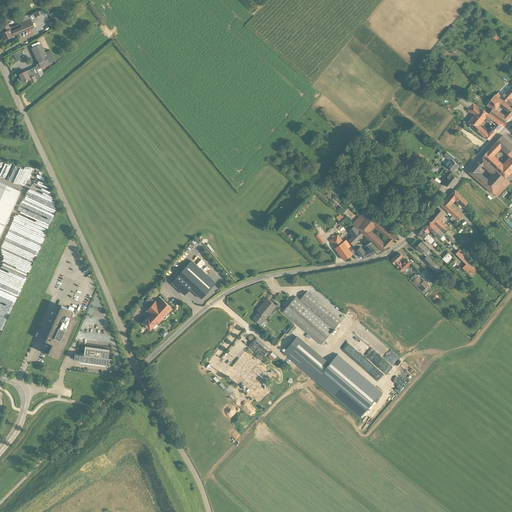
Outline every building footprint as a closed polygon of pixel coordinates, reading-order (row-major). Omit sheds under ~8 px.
[(3,32),(1,34),(3,40),(33,27),(30,19),(26,21),(19,24),(21,27),(14,30),(13,28),(11,27),(9,28),(7,25),(3,27),(1,28),(3,32)] [(44,53),(40,44),(32,48),(39,63),(41,68),(55,61),(50,50),(44,53)] [(16,60),(21,57),(22,56),(19,51),(13,55),(16,60)] [(36,66),(36,67),(19,74),(23,82),(29,80),(31,85),(40,77),(37,70),(41,68),(39,63),(37,64),(36,66)] [(511,86),(501,97),(511,106),(511,86)] [(481,125),(486,119),(485,118),(489,113),(488,112),(460,95),(457,99),(459,100),(458,102),(469,109),(468,111),(474,115),(468,124),(476,130),(480,125),(481,125)] [(492,109),(491,112),(494,114),(493,115),(505,124),(511,117),(511,115),(511,107),(495,95),(487,105),(492,109)] [(495,125),(500,129),(504,124),(493,116),(489,113),(485,118),(486,119),(487,119),(495,125)] [(480,125),(476,130),(489,140),(500,129),(495,125),(489,132),(481,126),(481,125),(480,125)] [(483,157),(507,178),(507,177),(511,172),(511,144),(502,135),(487,151),(483,157)] [(455,158),(450,154),(447,152),(444,155),(447,157),(446,157),(452,162),(448,166),(454,171),(458,165),(453,161),(455,158)] [(425,164),(428,160),(424,157),(423,157),(418,154),(417,157),(422,160),(421,161),(425,164)] [(503,182),(506,178),(482,157),(470,172),(493,193),(494,193),(498,197),(507,186),(503,182)] [(451,173),(443,183),(449,188),(457,178),(451,173)] [(438,189),(441,185),(432,178),(429,182),(438,189)] [(0,181),(0,236),(21,191),(0,181)] [(464,208),(468,203),(455,190),(442,205),(455,217),(458,213),(459,212),(451,205),(455,201),(464,208)] [(369,204),(377,209),(379,207),(372,201),(369,204)] [(430,220),(441,231),(443,233),(447,229),(445,227),(445,226),(443,224),(440,221),(441,220),(439,217),(443,212),(439,209),(430,220)] [(361,212),(362,213),(360,216),(353,224),(357,227),(383,252),(397,238),(363,210),(361,212)] [(343,217),(340,214),(337,218),(339,221),(341,223),(346,219),(343,217)] [(404,221),(402,223),(412,232),(416,227),(405,219),(404,221)] [(443,233),(441,231),(430,220),(425,226),(430,231),(434,234),(439,240),(449,249),(452,246),(454,244),(453,242),(452,242),(451,240),(449,239),(444,235),(443,233)] [(356,241),(363,235),(363,234),(359,231),(355,227),(351,231),(355,235),(350,241),(353,246),(354,246),(357,242),(356,241)] [(427,234),(422,229),(418,233),(424,239),(425,238),(427,241),(430,244),(434,240),(431,237),(427,234)] [(449,239),(452,236),(453,234),(448,230),(444,235),(449,239)] [(319,234),(315,236),(322,245),(325,242),(319,234)] [(352,254),(349,249),(338,234),(330,240),(344,260),(352,254)] [(424,255),(431,248),(423,241),(421,243),(421,242),(416,247),(424,255)] [(349,249),(352,254),(358,251),(364,259),(364,258),(376,253),(380,250),(371,242),(366,245),(370,249),(366,251),(361,246),(357,250),(354,246),(353,246),(349,249)] [(466,256),(463,253),(464,253),(460,250),(456,254),(460,257),(462,259),(466,256)] [(402,265),(398,261),(402,256),(399,253),(391,261),(392,261),(391,261),(402,271),(410,264),(407,260),(402,265)] [(447,263),(453,257),(448,253),(442,259),(447,263)] [(436,266),(430,260),(427,257),(424,260),(427,264),(433,269),(436,266)] [(475,265),(470,260),(462,269),(465,271),(467,273),(475,265)] [(201,299),(215,283),(191,261),(171,283),(184,295),(190,289),(201,299)] [(434,280),(435,279),(427,271),(426,273),(434,280)] [(412,283),(417,288),(422,282),(417,277),(412,283)] [(417,288),(422,292),(429,285),(424,280),(422,282),(417,288)] [(321,345),(341,322),(307,292),(300,300),(296,297),(283,312),(321,345)] [(158,323),(171,309),(160,298),(156,303),(155,301),(154,302),(149,298),(142,306),(147,310),(146,311),(150,315),(148,317),(147,317),(142,323),(149,330),(152,327),(155,324),(154,323),(156,321),(158,323)] [(254,319),(261,325),(277,307),(268,299),(257,310),(259,312),(254,319)] [(59,359),(78,319),(71,316),(73,311),(61,306),(52,326),(53,327),(49,337),(54,340),(47,354),(59,359)] [(160,333),(164,337),(169,332),(165,328),(160,333)] [(312,378),(322,365),(302,348),(306,344),(297,337),(283,353),(312,378)] [(268,351),(255,339),(249,346),(258,354),(256,356),(260,360),(268,351)] [(111,359),(108,359),(110,350),(109,350),(85,346),(84,355),(74,354),(75,354),(74,359),(82,360),(82,362),(107,366),(107,367),(108,359),(111,359)] [(338,355),(316,380),(360,418),(382,392),(338,355)] [(250,358),(243,358),(244,368),(239,368),(240,377),(247,383),(250,380),(255,384),(252,387),(260,393),(263,389),(267,392),(271,387),(252,371),(250,358)]
